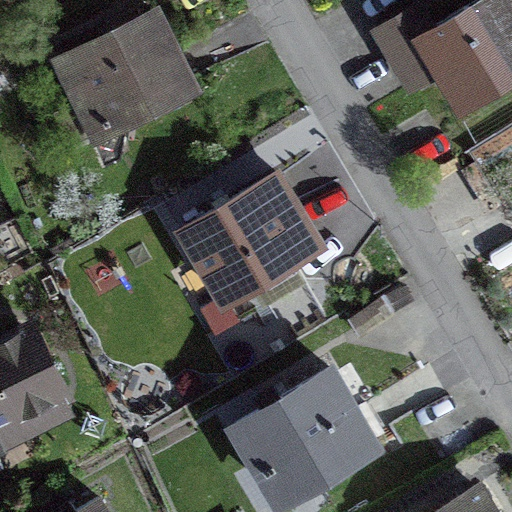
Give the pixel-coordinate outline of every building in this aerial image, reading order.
[(90,133),(93,139),(204,86),(162,0),(149,0),(49,48),(72,96),(50,106),(68,143),(90,133)] [(436,73),(459,111),(511,79),(511,0),(457,0),(434,14),(425,0),(408,0),(369,24),(408,89),(436,73)] [(313,250),(328,241),(282,159),(173,220),(215,295),(196,305),(213,336),(243,319),(241,316),(309,277),(304,268),(319,260),(313,250)] [(347,316),(360,334),(416,295),(404,277),(347,316)] [(0,434),(6,446),(76,414),(68,397),(75,394),(34,308),(0,324),(0,434)] [(150,369),(146,371),(163,399),(210,372),(194,344),(177,353),(171,342),(143,358),(150,369)] [(387,440),(334,351),(224,416),(276,505),(387,440)] [(506,511),(483,472),(411,511),(506,511)] [(112,511),(99,487),(56,511),(112,511)]
